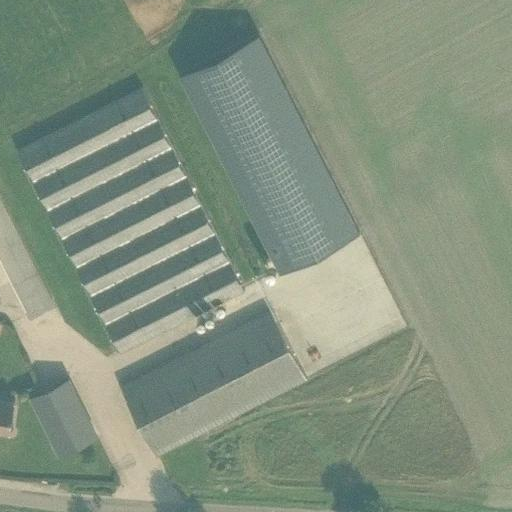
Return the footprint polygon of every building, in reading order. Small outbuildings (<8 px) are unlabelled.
[(280,271),(358,231),(258,34),(180,74),(280,271)] [(18,150),(109,330),(118,348),(115,349),(117,352),(120,351),(120,352),(244,289),(143,87),(18,150)] [(304,378),(272,312),(122,388),(156,453),(304,378)] [(31,396),(51,436),(60,454),(96,436),(67,378),(31,396)] [(0,431),(9,433),(12,413),(15,399),(0,397),(0,431)]
